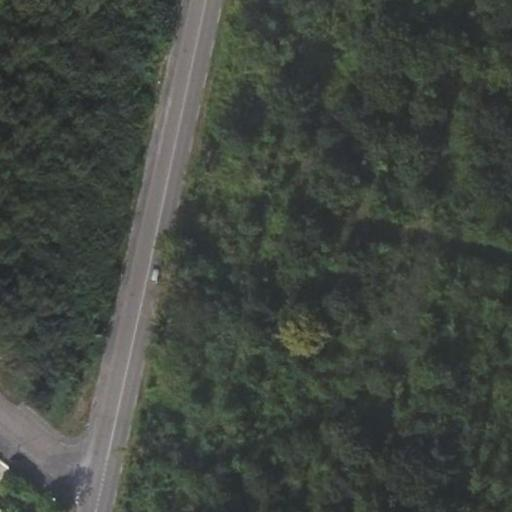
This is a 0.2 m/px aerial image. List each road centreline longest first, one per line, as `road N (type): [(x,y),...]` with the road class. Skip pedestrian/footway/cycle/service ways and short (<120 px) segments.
road 1 (secondary): [(98,499),(206,0)]
road 2 (residential): [(98,499),(0,420)]
